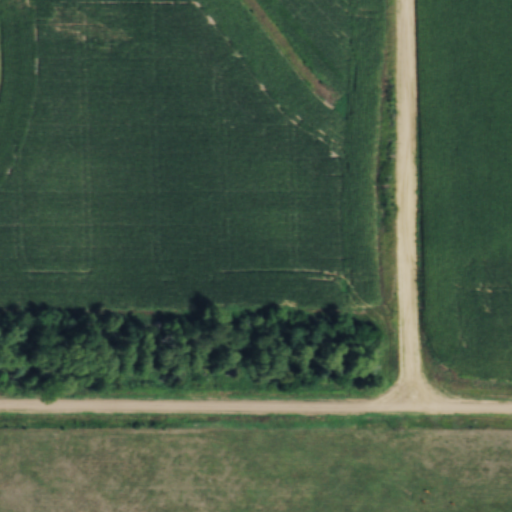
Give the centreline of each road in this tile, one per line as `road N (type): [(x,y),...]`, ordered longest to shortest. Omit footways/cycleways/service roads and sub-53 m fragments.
road 1 (residential): [(511,412),(0,405)]
road 2 (residential): [(416,411),(410,0)]
